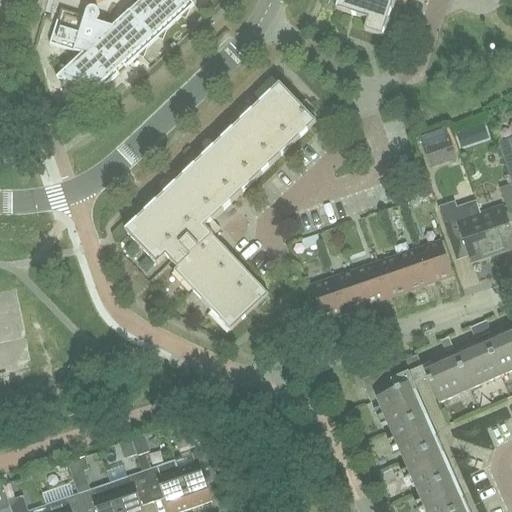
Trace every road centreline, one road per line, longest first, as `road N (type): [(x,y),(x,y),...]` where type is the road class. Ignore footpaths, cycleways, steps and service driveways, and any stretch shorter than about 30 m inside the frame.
road 1 (residential): [(245,379),(117,312),(73,192)]
road 2 (tertiary): [(73,192),(123,159),(264,18)]
road 3 (residential): [(245,379),(315,413),(364,508)]
road 4 (residential): [(288,204),(386,171),(371,125)]
road 5 (residential): [(439,0),(414,73),(365,89)]
road 6 (residential): [(365,89),(264,18)]
